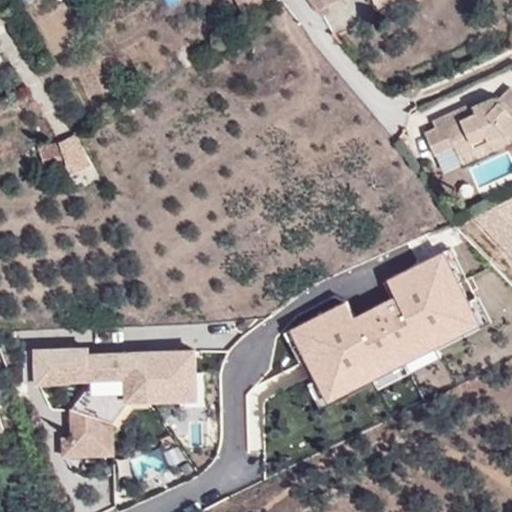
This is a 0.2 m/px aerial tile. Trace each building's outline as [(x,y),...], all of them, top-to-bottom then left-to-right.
[(259,0),(237,0),(245,14),(262,4),(259,0)] [(340,0),(310,0),(319,12),(340,0)] [(463,163),(510,141),(511,142),(511,99),(502,109),(498,106),(478,115),(479,117),(471,121),(466,116),(436,129),(439,137),(429,141),(439,162),(459,153),(463,163)] [(70,172),(90,164),(76,134),(74,135),(60,143),(67,164),(70,172)] [(463,163),(467,173),(511,152),(511,142),(510,141),(463,163)] [(40,147),(47,169),(67,164),(60,143),(40,147)] [(511,199),(475,217),(495,237),(511,220),(511,199)] [(511,220),(495,237),(511,255),(511,220)] [(184,400),(184,375),(194,376),(193,354),(146,355),(146,365),(127,365),(126,354),(88,355),(87,347),(38,349),(38,380),(71,379),(71,370),(88,370),(88,390),(87,392),(72,408),(72,436),(75,439),(83,443),(103,442),(102,418),(127,389),(127,374),(145,374),(146,383),(163,383),(164,400),(184,400)] [(71,379),(87,392),(88,390),(88,370),(71,370),(71,379)] [(110,425),(130,401),(164,400),(163,383),(146,383),(145,374),(127,374),(127,389),(102,418),(103,442),(83,443),(75,439),(72,436),(59,436),(60,456),(110,454),(110,425)] [(184,400),(194,400),(194,376),(184,375),(184,400)]
